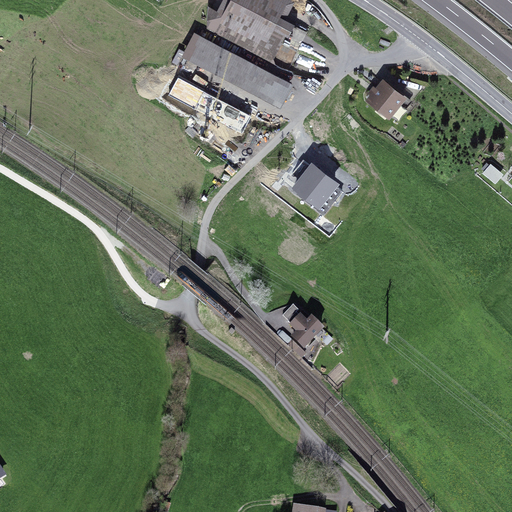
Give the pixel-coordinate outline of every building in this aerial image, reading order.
[(301,2),(297,0),(220,0),(207,29),(273,61),(301,2)] [(293,83),(193,31),(180,56),(280,107),(293,83)] [(406,96),(382,76),(365,97),(389,117),(406,96)] [(496,182),(504,172),(491,162),(483,172),(496,182)] [(297,303),(284,315),(312,346),(325,334),(297,303)] [(293,339),(288,344),(300,355),(305,350),(293,339)] [(324,511),(326,509),(292,503),(290,511),(324,511)]
